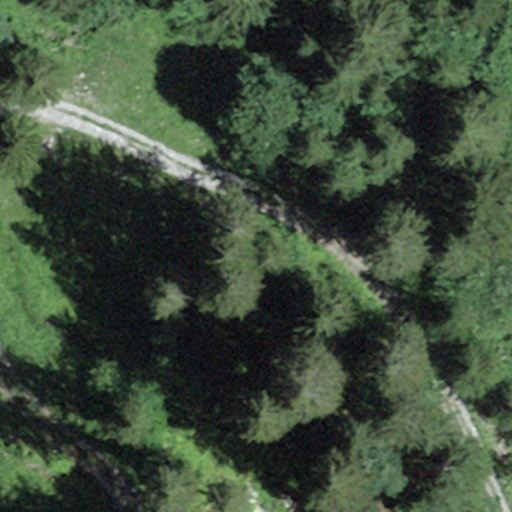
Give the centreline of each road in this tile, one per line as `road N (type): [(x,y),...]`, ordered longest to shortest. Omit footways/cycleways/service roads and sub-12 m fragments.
road 1 (track): [(0,113),(35,107),(202,175),(314,229),(376,276),(433,362),(503,511)]
road 2 (track): [(133,511),(138,498),(109,463),(61,434),(0,368)]
